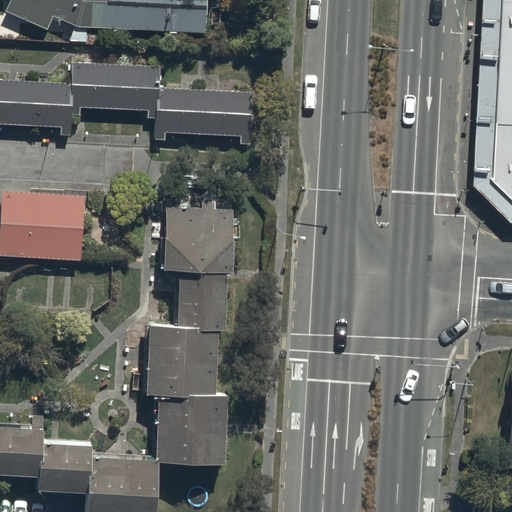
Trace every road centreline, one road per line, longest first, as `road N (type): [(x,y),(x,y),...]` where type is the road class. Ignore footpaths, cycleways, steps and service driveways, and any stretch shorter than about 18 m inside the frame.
road 1 (secondary): [(424,0),(409,275)]
road 2 (secondary): [(335,271),(350,0)]
road 3 (secondary): [(323,511),(335,271)]
road 4 (residential): [(239,163),(0,155)]
road 5 (secondary): [(409,275),(396,511)]
